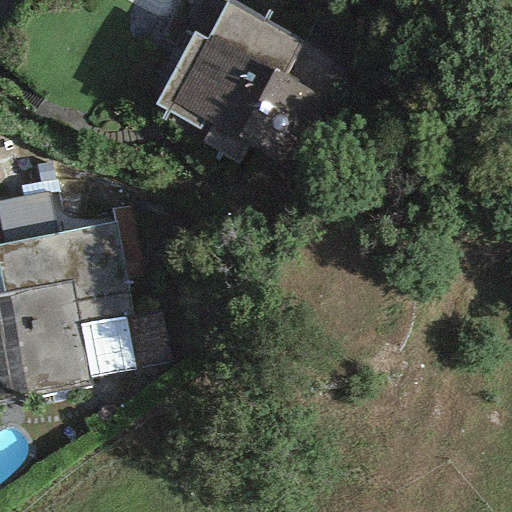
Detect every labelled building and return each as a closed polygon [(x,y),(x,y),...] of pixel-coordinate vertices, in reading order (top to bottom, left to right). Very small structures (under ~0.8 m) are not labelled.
[(300,42),(225,1),(205,39),(193,33),(154,105),(197,129),(202,121),(210,125),(201,143),(235,161),(268,102),(283,72),(300,42)] [(297,80),(283,72),(268,102),(304,121),(318,95),(296,83),(297,80)] [(47,192),(0,201),(0,232),(2,245),(56,234),(47,192)] [(2,245),(0,245),(0,280),(3,294),(0,294),(0,403),(91,387),(89,379),(134,370),(124,318),(131,317),(113,224),(56,234),(2,245)] [(131,317),(124,318),(134,370),(169,364),(160,312),(131,317)]
